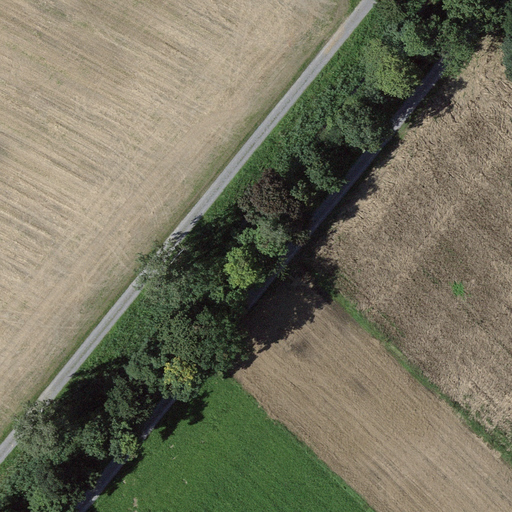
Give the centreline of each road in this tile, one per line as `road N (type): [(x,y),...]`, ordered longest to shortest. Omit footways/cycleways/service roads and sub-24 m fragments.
road 1 (track): [(81,511),(498,0)]
road 2 (track): [(0,459),(370,0)]
